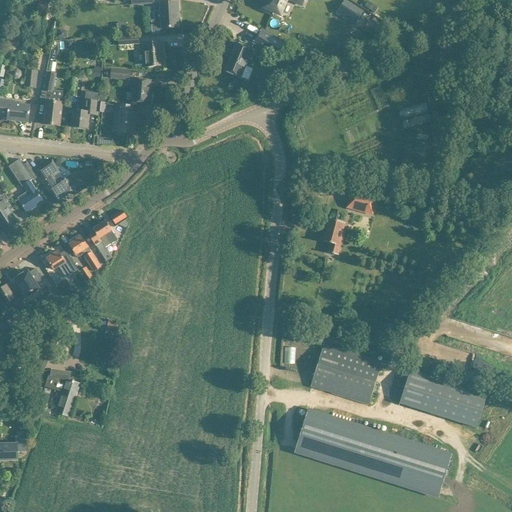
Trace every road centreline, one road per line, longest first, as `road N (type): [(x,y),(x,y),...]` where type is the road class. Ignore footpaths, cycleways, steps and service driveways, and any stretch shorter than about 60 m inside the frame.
road 1 (unclassified): [(248,511),(278,154),(258,111)]
road 2 (tertiary): [(258,111),(493,0)]
road 3 (tertiary): [(0,261),(140,162)]
road 4 (tertiary): [(167,135),(223,0)]
road 5 (residential): [(140,162),(0,145)]
